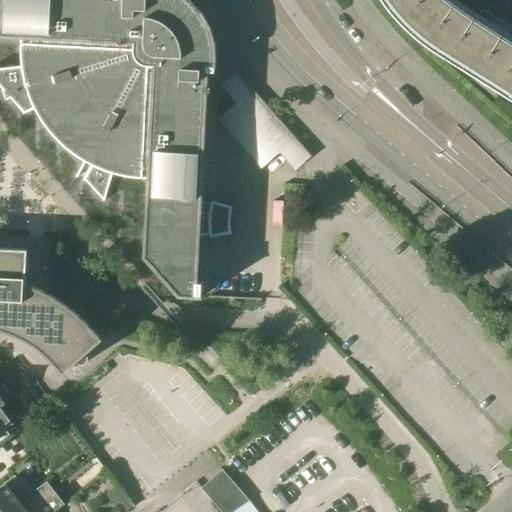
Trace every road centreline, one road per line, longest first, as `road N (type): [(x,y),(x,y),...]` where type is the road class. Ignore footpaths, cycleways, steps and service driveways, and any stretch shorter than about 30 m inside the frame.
road 1 (secondary): [(243,0),(292,65),(511,252)]
road 2 (secondary): [(511,209),(389,100)]
road 3 (secondary): [(389,100),(353,85),(283,0)]
road 4 (secondary): [(389,100),(314,0)]
